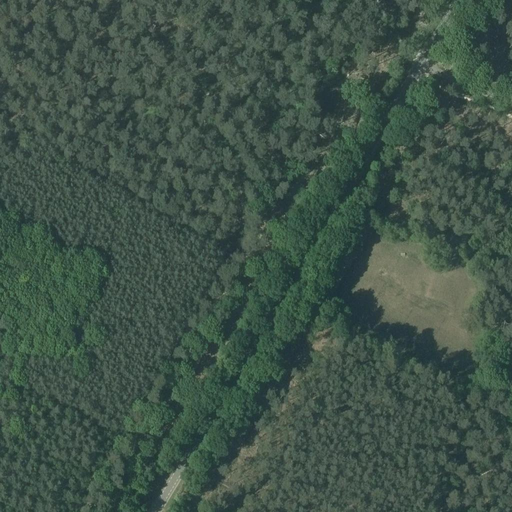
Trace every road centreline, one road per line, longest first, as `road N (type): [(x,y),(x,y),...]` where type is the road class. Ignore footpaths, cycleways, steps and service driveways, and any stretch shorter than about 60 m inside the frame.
road 1 (tertiary): [(156,511),(458,0)]
road 2 (track): [(329,219),(351,232),(351,242),(316,299),(287,290)]
